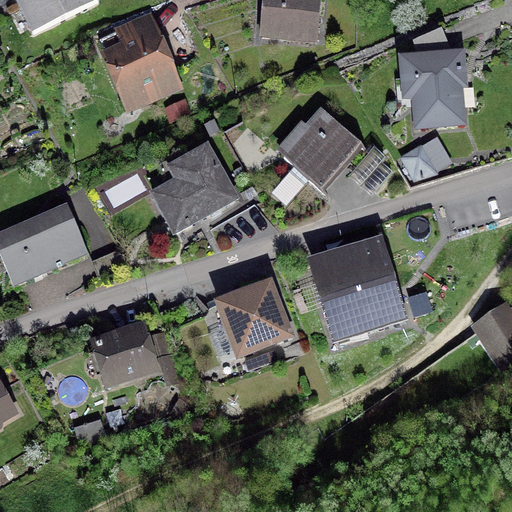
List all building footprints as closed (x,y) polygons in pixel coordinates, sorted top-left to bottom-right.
[(14,0),(32,35),(94,4),(92,0),(14,0)] [(315,34),(317,0),(261,0),(259,38),(279,39),(280,31),(315,34)] [(122,100),(171,79),(146,21),(97,42),(122,100)] [(461,76),(459,57),(400,62),(402,84),(411,85),(415,129),(460,125),(456,76),(461,76)] [(171,122),(184,117),(180,106),(167,111),(171,122)] [(343,161),(345,163),(359,148),(322,115),(282,161),(319,193),(333,177),(330,175),(343,161)] [(172,235),(233,201),(205,151),(183,163),(190,176),(151,198),(172,235)] [(382,162),(370,152),(351,175),(374,195),(389,177),(378,167),(382,162)] [(422,178),(432,175),(418,152),(401,162),(412,182),(417,180),(418,182),(423,181),(422,178)] [(85,256),(65,210),(44,219),(47,226),(0,246),(0,261),(11,288),(55,269),(56,272),(60,270),(58,267),(85,256)] [(380,246),(307,267),(330,344),(403,323),(380,246)] [(125,268),(118,252),(89,265),(96,281),(125,268)] [(269,290),(216,311),(237,363),(290,341),(269,290)] [(502,371),(511,364),(511,322),(506,314),(477,334),(502,371)] [(153,372),(140,331),(92,346),(105,387),(153,372)] [(171,376),(173,375),(161,337),(150,340),(167,388),(174,385),(171,376)] [(0,393),(0,419),(11,413),(0,393)] [(169,419),(177,423),(186,408),(178,404),(169,419)] [(81,447),(101,440),(96,425),(76,431),(81,447)] [(307,504),(290,479),(280,486),(298,511),(307,504)]
